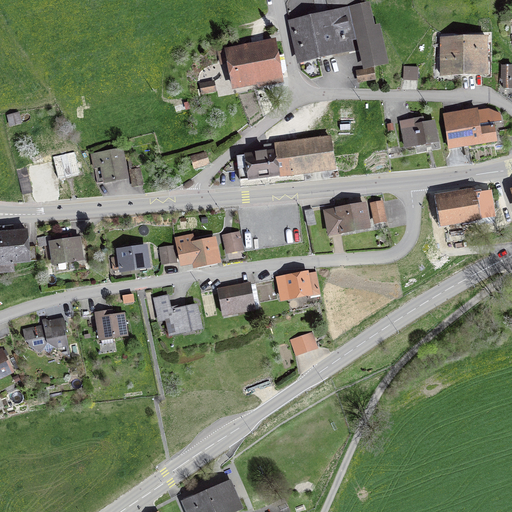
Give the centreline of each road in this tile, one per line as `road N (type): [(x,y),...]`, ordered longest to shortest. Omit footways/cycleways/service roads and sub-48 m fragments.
road 1 (residential): [(410,181),(414,223),(396,254),(141,284),(0,318)]
road 2 (secondary): [(511,254),(398,319),(117,511)]
road 3 (secondary): [(194,202),(410,181)]
road 4 (residential): [(511,109),(479,95),(307,93)]
road 5 (secondary): [(0,214),(194,202)]
road 6 (residential): [(307,93),(204,178),(194,202)]
